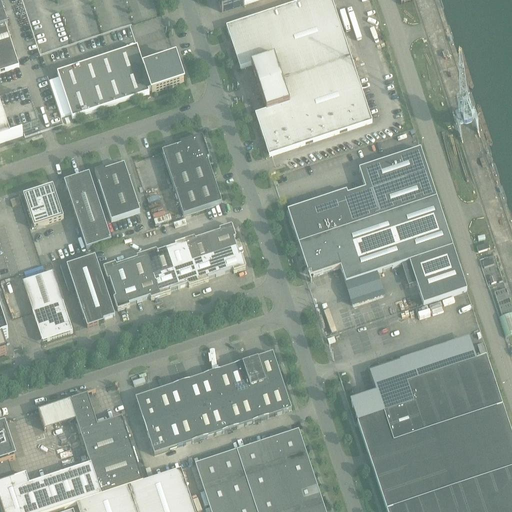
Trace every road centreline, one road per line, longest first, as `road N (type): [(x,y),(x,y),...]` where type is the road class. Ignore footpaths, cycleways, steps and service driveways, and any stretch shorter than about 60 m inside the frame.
road 1 (unclassified): [(0,407),(290,312)]
road 2 (unclassified): [(281,284),(0,377)]
road 3 (unclassified): [(0,176),(217,103)]
road 4 (unclassified): [(355,511),(290,312)]
road 5 (unclassified): [(281,284),(217,103)]
